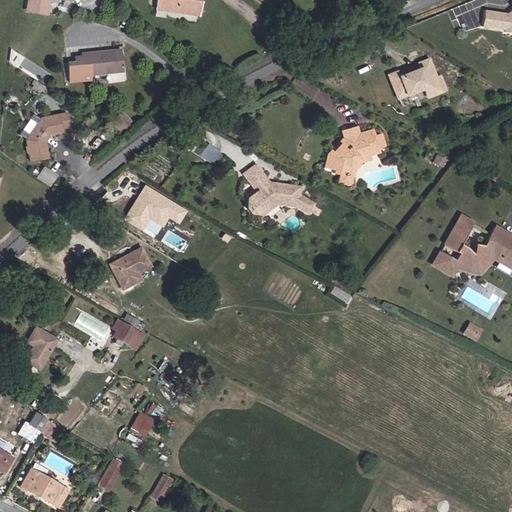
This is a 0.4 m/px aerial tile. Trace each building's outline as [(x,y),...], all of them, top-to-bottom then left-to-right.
[(198,16),(200,0),(156,0),(155,10),(198,16)] [(47,7),(27,4),(26,11),(46,15),(47,7)] [(511,27),(511,9),(504,15),(485,12),(483,28),(506,32),(507,27),(511,27)] [(123,72),(120,50),(80,54),(80,57),(73,58),(73,62),(66,63),(68,83),(91,81),(91,75),(123,72)] [(445,91),(439,77),(435,79),(428,60),(388,75),(394,92),(403,89),(405,95),(423,89),(426,98),(445,91)] [(405,95),(403,89),(394,92),(397,99),(405,95)] [(131,123),(121,112),(110,123),(121,133),(131,123)] [(42,143),(49,134),(52,133),(52,135),(63,133),(62,129),(69,127),(66,114),(40,119),(36,125),(37,127),(32,134),(30,135),(26,141),(27,146),(26,148),(27,153),(28,154),(30,163),(48,159),(46,148),(43,149),(42,143)] [(359,156),(379,151),(378,149),(380,148),(385,147),(381,134),(374,136),(372,129),(359,132),(357,126),(340,131),(342,138),(326,154),(323,168),(333,171),(332,174),(338,175),(336,183),(347,186),(349,178),(345,177),(348,168),(359,156)] [(45,143),(50,136),(52,135),(52,133),(49,134),(42,143),(43,149),(46,148),(45,143)] [(190,151),(196,139),(185,133),(181,139),(187,142),(184,148),(190,151)] [(211,165),(220,153),(208,143),(198,156),(211,165)] [(350,187),(354,171),(362,163),(371,160),(370,156),(380,154),(379,151),(359,156),(348,168),(345,177),(349,178),(347,186),(350,187)] [(441,167),(445,161),(436,155),(432,162),(441,167)] [(311,204),(299,196),(300,188),(273,184),(273,187),(268,186),(266,183),(267,183),(255,166),(243,175),(256,193),(249,198),(249,200),(247,199),(246,208),(250,214),(259,215),(274,204),(277,204),(297,207),(305,213),(307,210),(310,204),(311,204)] [(494,182),(498,174),(487,167),(482,175),(494,182)] [(48,185),(55,176),(44,169),(37,178),(48,185)] [(138,178),(124,170),(121,177),(134,185),(138,178)] [(180,220),(186,209),(143,184),(123,219),(155,237),(169,213),(180,220)] [(260,217),(277,204),(274,204),(259,215),(260,217)] [(320,211),(310,204),(307,210),(317,217),(320,211)] [(511,238),(493,228),(482,247),(478,246),(475,261),(462,251),(458,249),(472,225),(460,218),(444,246),(459,254),(454,262),(440,254),(433,265),(451,276),(455,268),(457,265),(475,270),(478,269),(490,257),(492,258),(498,262),(504,252),(511,257),(511,238)] [(137,273),(149,266),(139,248),(109,265),(122,289),(133,284),(129,277),(137,273)] [(511,257),(504,252),(498,262),(511,269),(511,257)] [(475,270),(457,265),(455,268),(478,274),(492,258),(490,257),(478,269),(475,270)] [(140,280),(137,273),(129,277),(133,284),(140,280)] [(350,297),(334,287),(329,294),(346,304),(350,297)] [(135,319),(125,313),(121,319),(132,325),(135,319)] [(125,344),(132,331),(119,323),(120,322),(116,319),(112,325),(117,328),(112,336),(125,344)] [(479,332),(469,325),(466,329),(477,335),(479,332)] [(38,370),(55,340),(33,328),(25,343),(31,346),(33,347),(31,350),(29,349),(22,362),(38,370)] [(477,335),(466,329),(463,333),(474,340),(477,335)] [(134,349),(141,336),(132,331),(125,344),(134,349)] [(145,435),(154,420),(140,411),(130,427),(145,435)] [(37,431),(45,418),(34,412),(27,425),(37,431)] [(54,444),(62,431),(45,421),(37,434),(54,444)] [(12,459),(13,459),(0,451),(0,471),(4,474),(4,473),(12,459)] [(107,490),(121,466),(111,460),(97,485),(107,490)] [(68,491),(43,477),(47,470),(34,463),(30,469),(28,468),(28,469),(29,469),(24,479),(20,485),(19,485),(18,485),(34,494),(41,498),(58,508),(58,507),(57,507),(66,491),(67,491),(68,491)] [(158,502),(170,480),(162,476),(150,497),(158,502)] [(35,508),(41,498),(34,494),(28,504),(35,508)]
